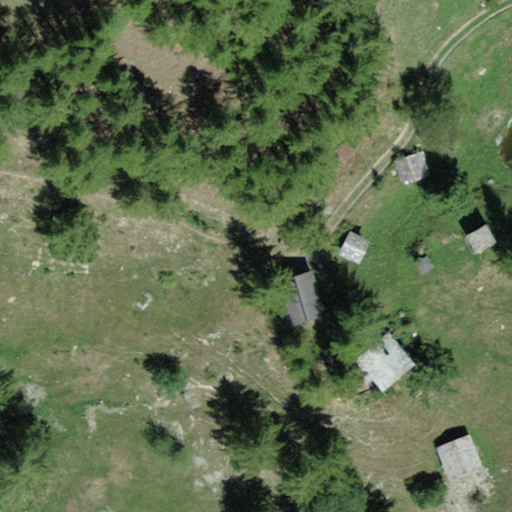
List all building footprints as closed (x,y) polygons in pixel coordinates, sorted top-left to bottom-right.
[(421,156),(398,165),(404,181),(427,172),(421,156)] [(485,228),(469,237),(477,252),(493,242),(485,228)] [(351,235),(341,253),(357,262),(367,243),(351,235)] [(310,277),(282,286),(294,321),(322,312),(310,277)] [(389,340),(363,360),(382,385),(409,364),(389,340)] [(468,438),(440,448),(448,471),(476,461),(468,438)]
